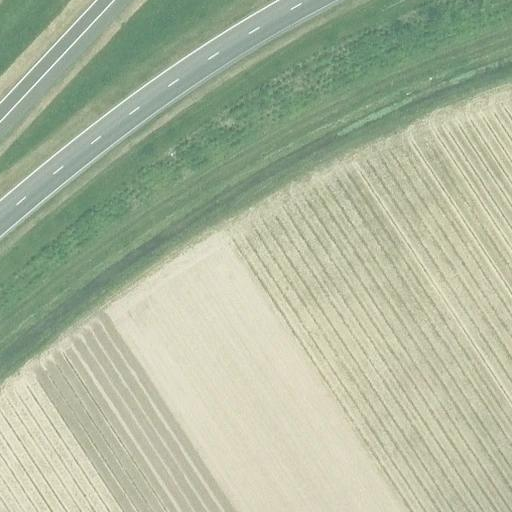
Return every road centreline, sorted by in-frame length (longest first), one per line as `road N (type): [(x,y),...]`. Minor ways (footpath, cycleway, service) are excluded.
road 1 (motorway): [(0,219),(144,105),(319,0)]
road 2 (motorway): [(0,128),(116,0)]
